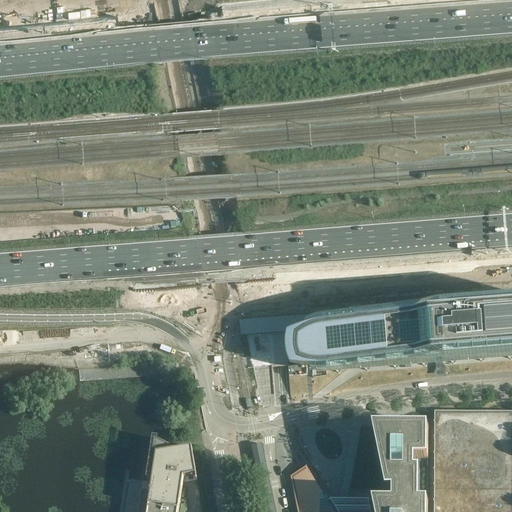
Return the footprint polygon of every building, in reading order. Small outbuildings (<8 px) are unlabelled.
[(511,305),(342,319),(335,320),(320,321),(314,322),(308,324),(305,330),(299,331),(292,333),(288,335),(288,336),(287,339),(287,342),(286,346),(286,349),(287,353),(287,357),(288,360),(289,363),(290,366),(291,367),(292,367),(295,368),(302,369),(308,370),(312,374),(318,376),(324,376),(332,376),(339,375),(345,375),(346,374),(435,367),(439,367),(511,361),(511,305)] [(511,511),(511,413),(435,413),(434,511),(511,511)] [(354,424),(339,501),(347,501),(361,425),(354,424)] [(427,511),(428,501),(418,501),(419,472),(415,472),(415,459),(428,459),(428,427),(373,426),(386,490),(390,489),(390,490),(393,501),(372,501),(373,501),(369,501),(355,501),(347,501),(346,500),(346,499),(345,498),(344,498),(343,498),(342,498),(341,498),(341,499),(340,500),(340,501),(335,501),(330,501),(327,501),(321,491),(306,467),(290,477),(297,511),(427,511)] [(178,511),(184,477),(196,475),(197,480),(192,448),(169,451),(169,448),(171,448),(171,447),(155,440),(149,483),(130,480),(125,511),(178,511)] [(257,445),(251,446),(264,511),(276,511),(262,444),(257,445)]
